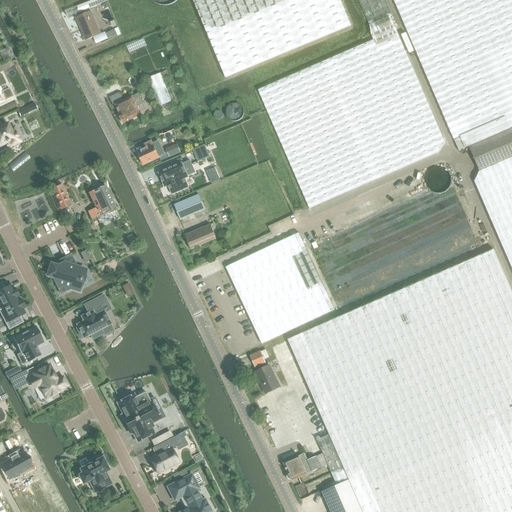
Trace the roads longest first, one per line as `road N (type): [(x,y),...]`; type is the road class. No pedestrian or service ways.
road 1 (tertiary): [(292,511),(44,0)]
road 2 (residential): [(151,511),(0,218)]
road 3 (unclassified): [(452,150),(300,217)]
road 4 (unclassified): [(452,150),(389,0)]
road 5 (unclassified): [(511,284),(452,150)]
